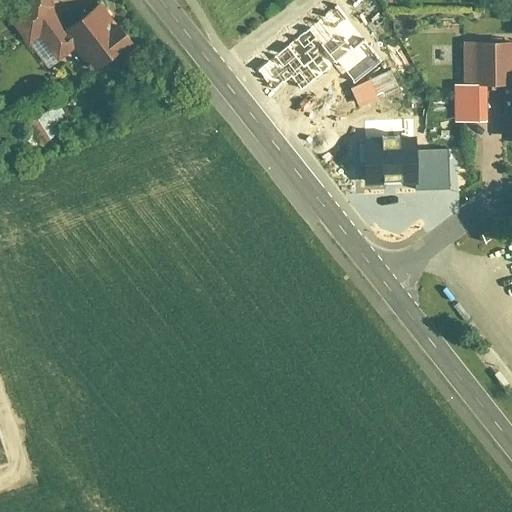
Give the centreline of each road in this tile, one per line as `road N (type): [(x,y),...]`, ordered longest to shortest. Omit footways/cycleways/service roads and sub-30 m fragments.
road 1 (tertiary): [(161,0),(374,276)]
road 2 (tertiary): [(374,276),(511,451)]
road 3 (residential): [(374,276),(511,194)]
